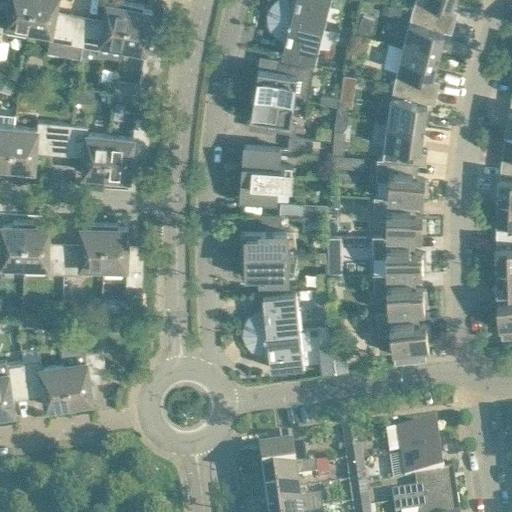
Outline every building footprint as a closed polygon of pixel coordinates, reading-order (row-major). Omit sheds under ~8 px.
[(28,27),(33,0),(10,0),(9,6),(0,3),(0,29),(5,31),(6,23),(28,27)] [(33,0),(28,27),(51,31),(49,39),(82,45),(87,20),(54,14),(56,0),(33,0)] [(87,20),(82,45),(83,46),(91,47),(99,49),(98,53),(121,58),(123,45),(131,2),(119,0),(118,0),(118,4),(108,2),(104,23),(87,20)] [(323,25),(329,0),(275,0),(272,4),(268,11),(267,10),(267,11),(323,25)] [(451,7),(453,0),(415,0),(412,8),(455,21),(458,10),(451,7)] [(144,4),(131,2),(123,45),(145,49),(138,87),(155,90),(163,45),(153,43),(155,33),(149,32),(153,10),(143,8),(144,4)] [(451,32),(455,21),(412,8),(403,46),(438,54),(444,30),(451,32)] [(314,61),(323,25),(267,11),(267,12),(268,12),(268,21),(271,29),(277,36),(285,39),(282,53),(314,61)] [(83,46),(81,57),(89,59),(91,47),(83,46)] [(432,78),(438,54),(403,46),(394,83),(437,92),(439,80),(432,78)] [(308,100),(312,78),(314,66),(279,60),(277,69),(259,66),(255,90),(252,90),(252,91),(294,97),(308,100)] [(435,103),(437,92),(394,83),(388,121),(424,126),(427,102),(435,103)] [(78,88),(78,100),(89,101),(90,89),(78,88)] [(290,121),(294,97),(252,91),(254,92),(251,115),(269,118),(268,127),(295,132),(297,122),(290,121)] [(338,104),(339,98),(339,96),(321,93),(320,101),(338,104)] [(346,100),(339,98),(338,104),(336,113),(348,115),(350,105),(346,100)] [(0,168),(11,169),(15,126),(16,114),(0,112),(0,168)] [(346,125),(348,115),(336,113),(334,128),(342,130),(346,125)] [(149,146),(152,120),(134,119),(133,137),(110,135),(106,178),(119,179),(119,176),(129,176),(131,155),(137,155),(138,145),(149,146)] [(36,145),(69,149),(71,123),(38,120),(37,128),(15,126),(11,169),(23,170),(24,166),(34,167),(36,145)] [(420,150),(424,126),(388,121),(382,158),(382,159),(415,163),(426,164),(427,152),(420,150)] [(69,149),(68,159),(85,160),(84,172),(94,173),(93,177),(106,178),(110,135),(88,133),(89,125),(71,123),(69,149)] [(511,166),(511,131),(505,130),(501,153),(502,153),(500,165),(511,166)] [(312,149),(313,139),(289,136),(288,148),(312,149)] [(244,153),(243,163),(248,163),(247,171),(243,170),(243,171),(292,175),(293,165),(279,164),(280,147),(244,144),(244,153)] [(413,177),(415,163),(382,159),(382,158),(377,158),(376,178),(389,179),(388,197),(387,198),(410,199),(423,200),(425,178),(413,177)] [(511,166),(500,165),(500,177),(498,177),(497,199),(511,200),(511,166)] [(291,184),(292,175),(243,171),(243,172),(247,172),(247,180),(242,179),(240,198),(276,200),(278,183),(291,184)] [(409,215),(410,199),(387,198),(388,197),(374,196),(373,217),(387,217),(386,235),(386,236),(409,237),(422,237),(423,215),(409,215)] [(511,234),(511,200),(497,199),(495,222),(497,222),(496,234),(511,234)] [(280,200),(280,212),(304,213),(304,202),(280,200)] [(293,228),(287,228),(281,228),(281,213),(258,212),(258,226),(253,226),(253,228),(240,228),(240,252),(297,251),(293,228)] [(0,245),(0,270),(2,271),(2,263),(24,264),(26,220),(13,220),(13,224),(3,223),(2,245),(0,245)] [(26,220),(24,264),(47,264),(47,272),(64,273),(65,247),(48,247),(49,225),(38,224),(38,220),(26,220)] [(65,247),(64,273),(81,273),(81,265),(104,266),(105,222),(92,222),(92,226),(82,225),(81,247),(65,247)] [(118,222),(105,222),(104,266),(126,266),(126,285),(130,285),(129,307),(143,307),(143,285),(144,259),(133,259),(133,249),(127,249),(128,227),(118,226),(118,222)] [(409,251),(409,237),(386,236),(386,235),(373,234),(373,255),(386,255),(387,273),(387,274),(409,273),(423,273),(422,251),(409,251)] [(496,246),(495,246),(496,269),(511,268),(511,234),(496,234),(496,246)] [(294,274),(297,251),(240,252),(241,275),(253,275),(253,278),(258,277),(258,291),(282,289),(282,275),(288,275),(288,274),(294,274)] [(511,301),(511,268),(496,269),(496,291),(497,291),(498,303),(511,301)] [(410,288),(409,273),(387,274),(387,273),(373,273),(374,294),(387,293),(389,311),(389,312),(411,311),(425,310),(423,288),(410,288)] [(263,294),(263,296),(264,307),(255,310),(249,316),(244,324),(243,332),(242,332),(242,333),(300,327),(296,290),(263,294)] [(511,301),(498,303),(497,303),(499,326),(500,326),(502,338),(511,336),(511,301)] [(413,325),(411,311),(389,312),(389,311),(375,312),(379,347),(384,351),(393,350),(394,362),(426,358),(424,346),(429,346),(426,324),(413,325)] [(34,315),(22,317),(23,325),(35,324),(34,315)] [(304,364),(300,327),(242,333),(242,334),(244,334),(246,341),(252,348),(260,352),(269,354),(270,367),(304,364)] [(102,349),(86,352),(85,342),(62,346),(64,363),(70,406),(83,404),(82,400),(92,399),(89,377),(106,375),(102,349)] [(39,348),(22,351),(24,361),(29,396),(45,394),(47,406),(57,404),(58,408),(70,406),(64,363),(42,366),(39,348)] [(8,371),(0,372),(0,416),(5,416),(4,412),(14,410),(12,398),(29,396),(24,361),(7,363),(8,371)] [(441,448),(438,425),(398,430),(401,454),(441,448)] [(269,449),(259,451),(262,471),(309,464),(306,444),(295,446),(293,434),(268,438),(269,449)] [(361,448),(352,449),(354,461),(363,460),(361,448)] [(444,472),(441,448),(401,454),(390,456),(393,480),(405,478),(415,477),(444,472)] [(366,484),(363,460),(354,461),(358,485),(366,484)] [(319,475),(317,464),(317,463),(309,464),(262,471),(264,484),(255,485),(256,495),(298,489),(297,478),(319,475)] [(454,471),(444,472),(415,477),(416,489),(392,493),(394,504),(457,494),(454,471)] [(370,507),(366,484),(358,485),(361,509),(370,507)] [(300,500),(298,489),(256,495),(258,505),(267,504),(268,511),(288,511),(322,507),(321,497),(300,500)] [(459,511),(457,494),(394,504),(394,511),(459,511)]
